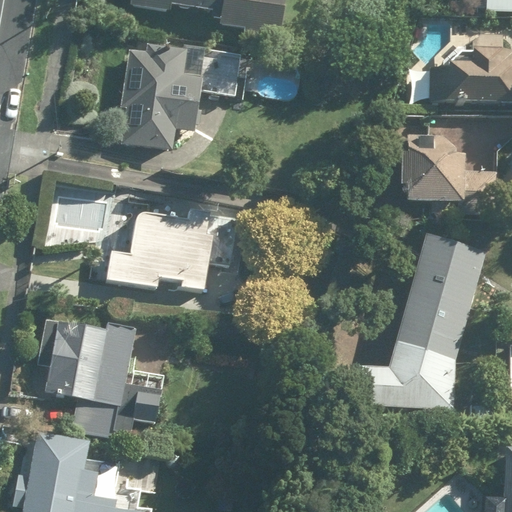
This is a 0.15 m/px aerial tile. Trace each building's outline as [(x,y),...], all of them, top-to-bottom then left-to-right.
[(128,0),(127,10),(217,17),(216,36),(276,40),(279,0),(128,0)] [(511,0),(458,0),(458,14),(511,15),(511,0)] [(511,40),(475,39),(442,74),(409,73),(408,108),(511,111),(511,40)] [(169,156),(170,139),(190,141),(192,101),(233,104),(235,59),(129,52),(123,153),(169,156)] [(490,174),(459,172),(460,160),(449,160),(440,143),(397,142),(394,208),(489,211),(490,174)] [(231,271),(236,222),(184,218),(183,233),(129,228),(127,259),(107,258),(104,290),(203,298),(205,269),(231,271)] [(353,412),(452,414),(454,360),(482,257),(420,241),(385,370),(354,369),(353,412)] [(47,372),(41,400),(76,407),(70,435),(109,443),(110,437),(128,441),(131,427),(151,431),(161,383),(125,376),(133,337),(103,331),(102,336),(43,324),(34,369),(47,372)] [(20,511),(143,511),(134,510),(138,492),(116,488),(120,467),(85,460),(87,448),(33,438),(25,478),(14,476),(8,510),(20,511)] [(511,511),(511,455),(500,455),(498,508),(480,507),(479,511),(511,511)]
